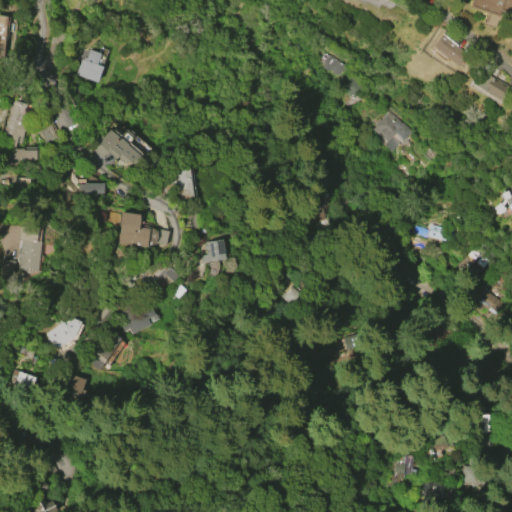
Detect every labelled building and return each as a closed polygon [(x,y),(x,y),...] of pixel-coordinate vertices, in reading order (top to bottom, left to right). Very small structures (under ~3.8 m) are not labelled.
[(511,0),(511,8),(509,20),(468,7),(470,0),(511,0)] [(49,41),(53,28),(65,31),(62,45),(49,41)] [(456,67),(431,46),(444,30),(469,52),(456,67)] [(102,66),(97,82),(75,75),(80,59),(82,59),(83,57),(85,58),(88,49),(100,53),(96,64),(102,66)] [(327,71),(321,66),(324,62),(322,61),(326,55),(343,67),(337,75),(328,69),(327,71)] [(471,83),(479,70),(492,78),(493,77),(508,86),(499,100),(484,90),(483,91),(471,83)] [(350,99),(335,80),(340,76),(341,77),(346,73),(359,89),(353,94),(354,96),(350,99)] [(0,139),(12,99),(25,103),(19,124),(25,126),(18,148),(23,148),(23,147),(35,147),(35,148),(39,148),(39,165),(0,165),(0,139)] [(386,141),(372,129),(375,125),(374,123),(378,118),(380,120),(387,112),(401,124),(386,141)] [(101,157),(90,147),(100,135),(102,137),(109,129),(118,138),(126,129),(133,136),(126,144),(140,156),(132,166),(118,154),(115,158),(108,152),(105,155),(104,154),(101,157)] [(188,168),(192,198),(176,200),(173,185),(165,193),(159,186),(157,171),(172,169),(172,170),(188,168)] [(83,183),(103,183),(103,196),(83,196),(83,183)] [(511,213),(510,211),(508,211),(508,208),(506,206),(508,205),(506,203),(503,206),(505,209),(498,214),(493,208),(499,202),(500,204),(505,201),(504,199),(502,199),(501,198),(500,197),(500,195),(500,193),(505,191),(506,190),(510,188),(509,186),(511,185),(511,213)] [(322,191),(327,205),(324,207),(328,218),(316,222),(305,192),(317,188),(319,192),(322,191)] [(146,247),(117,243),(121,212),(139,214),(137,227),(148,229),(146,247)] [(40,241),(37,271),(30,271),(30,273),(23,272),(23,270),(17,269),(17,265),(15,264),(17,239),(21,239),(22,226),(37,227),(35,240),(40,241)] [(153,243),(164,245),(167,231),(157,229),(153,243)] [(221,239),(224,258),(200,262),(199,255),(206,254),(205,249),(204,249),(203,244),(204,244),(204,242),(221,239)] [(0,259),(12,260),(10,277),(0,276),(0,259)] [(482,277),(494,285),(489,293),(504,302),(497,312),(489,306),(490,304),(483,299),(480,304),(469,297),(482,277)] [(155,314),(147,318),(150,324),(131,334),(128,327),(124,329),(117,315),(148,300),(155,314)] [(57,324),(56,321),(61,316),(69,320),(70,317),(80,322),(74,337),(56,349),(54,347),(53,347),(52,347),(51,347),(50,347),(49,346),(48,345),(47,345),(47,344),(46,343),(46,342),(46,341),(46,340),(46,339),(47,339),(47,338),(48,338),(44,333),(57,324)] [(120,338),(98,370),(85,361),(107,330),(120,338)] [(13,369),(31,376),(24,395),(6,388),(13,369)] [(69,374),(84,379),(81,389),(84,390),(82,398),(78,397),(73,411),(59,406),(69,374)] [(476,435),(489,434),(488,426),(476,427),(476,435)] [(39,437),(55,471),(43,477),(27,443),(39,437)] [(431,457),(448,453),(444,437),(427,441),(431,457)] [(404,457),(404,473),(400,473),(392,487),(386,484),(384,483),(385,470),(392,471),(394,469),(394,457),(404,457)] [(46,489),(33,491),(32,483),(45,481),(46,489)] [(22,511),(21,509),(29,505),(31,510),(40,505),(39,503),(43,500),(45,504),(50,501),(55,511),(52,511),(22,511)]
